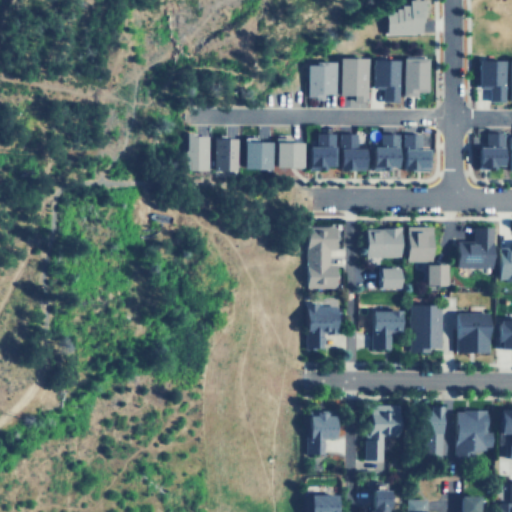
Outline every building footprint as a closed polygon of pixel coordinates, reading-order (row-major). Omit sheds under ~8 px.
[(419,0),(404,0),(404,8),(381,8),(381,34),(420,33),(419,0)] [(413,96),(413,91),(423,92),(423,58),(398,57),(398,96),(413,96)] [(362,58),(333,58),(334,96),(348,96),(349,100),(362,100),(362,58)] [(393,59),(367,60),(368,88),(379,88),(379,102),(394,102),(393,59)] [(511,60),(473,60),(473,88),(484,88),(484,102),(501,102),(501,101),(511,101),(511,60)] [(330,94),(330,63),(301,63),(302,98),(319,98),(319,95),(330,94)] [(471,168),(496,169),(496,148),(499,148),(500,133),(481,133),(481,148),(471,147),(471,168)] [(302,146),(302,169),(319,169),(319,167),(329,167),(329,162),(331,162),(331,134),(312,134),(312,146),(302,146)] [(351,134),(334,134),(333,171),(358,171),(359,149),(351,149),(351,134)] [(422,170),(422,149),(415,149),(415,134),(395,134),(375,134),(375,147),(365,147),(365,170),(383,170),(422,170)] [(174,171),(204,171),(203,135),(180,135),(180,161),(174,162),(174,171)] [(511,136),(503,136),(502,170),(511,170),(511,136)] [(232,171),(232,138),(209,139),(210,171),(232,171)] [(268,168),(295,168),(296,143),(284,143),(284,138),(269,138),(268,168)] [(264,142),(237,142),(236,169),(264,170),(264,142)] [(400,260),(426,260),(426,225),(400,224),(400,260)] [(468,240),(451,239),(450,265),(486,266),(487,225),(468,224),(468,240)] [(330,225),(301,225),(300,287),(330,287),(330,263),(325,263),(325,249),(330,249),(330,225)] [(360,256),(395,255),(395,226),(359,226),(360,256)] [(511,276),(511,242),(492,243),(493,277),(511,276)] [(419,262),(420,284),(443,283),(442,261),(419,262)] [(393,266),(372,266),(372,286),(392,287),(393,266)] [(301,347),(318,346),(318,332),(332,332),(331,303),(300,304),(301,347)] [(436,347),(437,303),(406,303),(405,351),(426,351),(426,346),(436,347)] [(365,308),(364,328),(367,328),(366,347),(384,347),(384,332),(393,332),(394,308),(365,308)] [(482,351),(483,312),(451,311),(450,350),(482,351)] [(492,347),(511,347),(511,318),(492,318),(492,347)] [(362,459),(379,459),(379,435),(392,435),(393,403),(363,403),(362,459)] [(421,437),(421,454),(439,454),(439,404),(427,404),(427,408),(412,408),(412,437),(421,437)] [(503,457),(511,457),(511,406),(493,406),(493,431),(503,431),(503,457)] [(483,408),(450,409),(452,456),(473,455),(472,448),(489,448),(489,431),(484,431),(483,408)] [(302,453),(318,453),(317,436),(329,435),(328,411),(301,412),(302,453)] [(505,500),(492,500),(492,511),(511,511),(511,481),(505,481),(505,500)] [(381,511),(381,488),(362,488),(362,511),(381,511)] [(329,511),(329,492),(302,493),(302,511),(300,511),(329,511)] [(455,494),(454,511),(483,511),(475,511),(474,494),(455,494)] [(422,497),(400,498),(401,511),(405,511),(430,511),(423,511),(422,497)]
